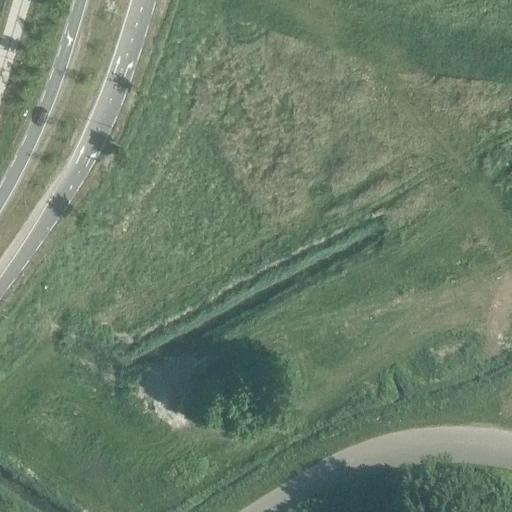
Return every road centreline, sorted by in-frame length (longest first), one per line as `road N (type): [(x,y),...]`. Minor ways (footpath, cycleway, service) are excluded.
road 1 (secondary): [(0,290),(104,119),(141,0)]
road 2 (unclassified): [(511,448),(410,446),(352,461),(263,511)]
road 3 (secondary): [(80,0),(28,144),(0,194)]
